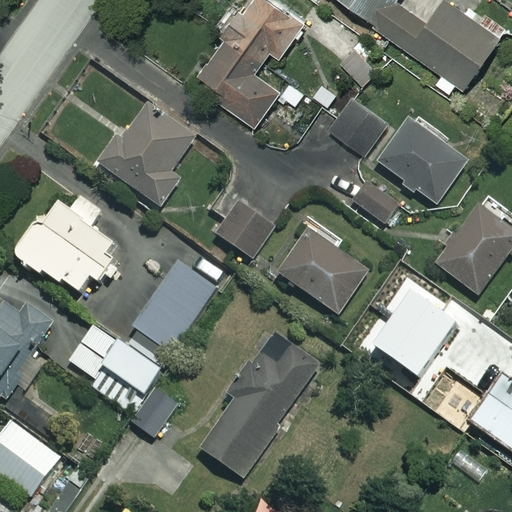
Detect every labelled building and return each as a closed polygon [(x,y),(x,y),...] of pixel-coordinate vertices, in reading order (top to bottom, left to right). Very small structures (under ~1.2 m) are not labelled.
[(300,28),(262,0),(249,0),(192,75),(219,96),(214,101),(253,131),(279,96),(252,75),(269,53),(276,59),(300,28)] [(327,0),(388,44),(408,14),(393,3),(395,0),(327,0)] [(408,14),(388,44),(435,79),(429,87),(446,100),(453,90),(458,94),(502,35),(455,0),(442,0),(424,26),(408,14)] [(386,128),(352,103),(329,134),(363,159),(386,128)] [(196,142),(147,106),(122,140),(116,136),(95,164),(161,213),(183,183),(172,175),(196,142)] [(416,116),(379,167),(403,184),(398,190),(413,201),(417,195),(436,209),(466,167),(441,149),(448,139),(416,116)] [(397,209),(367,187),(354,206),(383,227),(397,209)] [(40,222),(12,258),(37,278),(41,273),(60,288),(63,284),(78,296),(89,282),(99,290),(108,279),(115,284),(123,275),(116,269),(119,264),(110,257),(118,247),(95,229),(104,217),(81,199),(69,215),(59,207),(45,225),(40,222)] [(511,216),(492,200),(484,210),(480,207),(434,263),(478,299),(511,257),(511,216)] [(239,207),(207,255),(224,267),(235,251),(250,261),(272,230),(239,207)] [(338,318),(367,275),(335,253),(342,243),(316,226),(281,280),(338,318)] [(217,292),(180,266),(135,330),(172,356),(217,292)] [(0,303),(0,404),(56,330),(8,293),(0,303)] [(95,383),(91,389),(131,417),(126,424),(149,441),(174,406),(152,390),(161,377),(95,329),(69,365),(95,383)] [(509,352),(479,330),(469,345),(499,366),(509,352)] [(320,363),(277,336),(257,367),(252,364),(228,402),(233,405),(200,457),(243,484),(320,363)] [(511,383),(504,378),(468,429),(511,459),(511,383)] [(61,460),(12,424),(0,440),(0,474),(33,499),(61,460)] [(0,511),(13,511),(17,508),(0,496),(0,511)]
